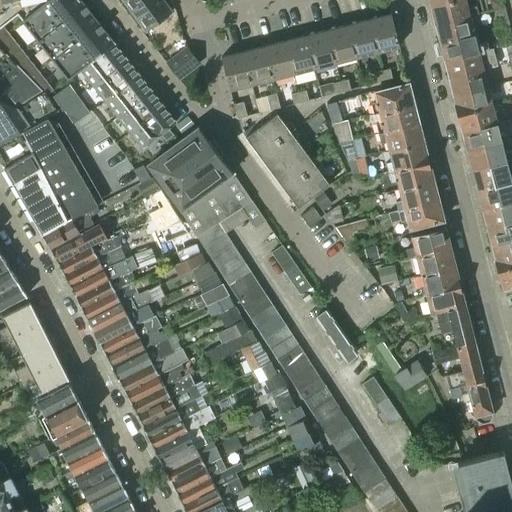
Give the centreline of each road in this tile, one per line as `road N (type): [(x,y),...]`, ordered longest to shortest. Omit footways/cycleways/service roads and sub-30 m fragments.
road 1 (residential): [(511,410),(415,0)]
road 2 (residential): [(163,511),(0,208)]
road 3 (residential): [(354,311),(220,136)]
road 4 (residential): [(220,136),(110,0)]
